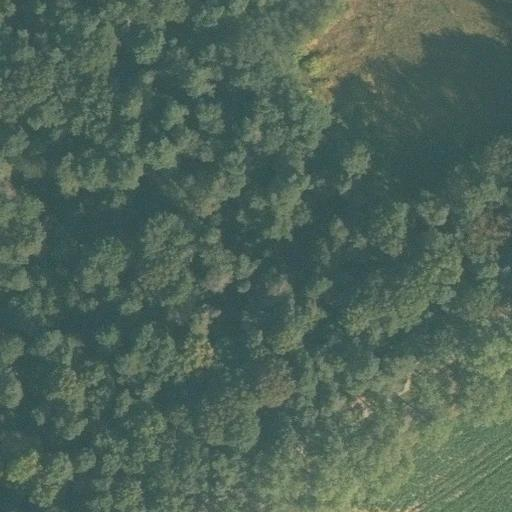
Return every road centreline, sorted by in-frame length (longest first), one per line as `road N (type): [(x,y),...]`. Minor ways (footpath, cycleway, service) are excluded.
road 1 (tertiary): [(275,511),(511,347)]
road 2 (track): [(0,103),(156,7)]
